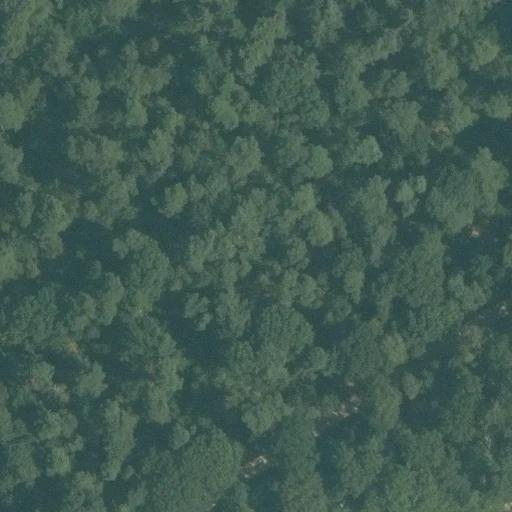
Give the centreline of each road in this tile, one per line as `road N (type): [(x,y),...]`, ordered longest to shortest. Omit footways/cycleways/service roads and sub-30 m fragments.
road 1 (track): [(197,511),(276,450),(511,299)]
road 2 (track): [(0,377),(10,410),(71,511)]
